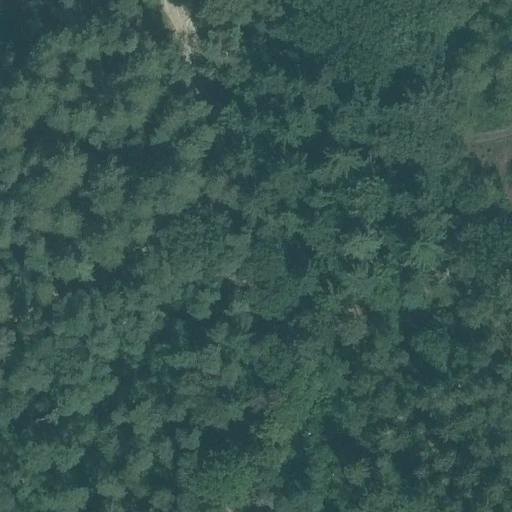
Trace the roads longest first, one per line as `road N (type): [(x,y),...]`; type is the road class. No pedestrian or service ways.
road 1 (track): [(0,322),(228,211),(213,147)]
road 2 (track): [(228,211),(288,432)]
road 3 (track): [(213,147),(301,0)]
road 4 (track): [(213,147),(167,0)]
